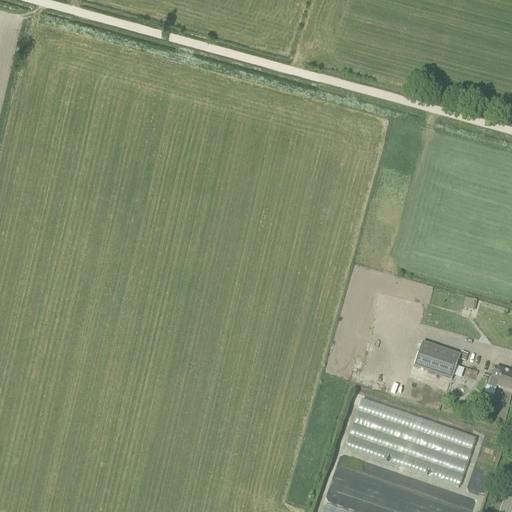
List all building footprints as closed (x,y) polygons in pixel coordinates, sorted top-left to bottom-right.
[(473,311),(477,302),(467,297),(463,307),(473,311)] [(451,380),(459,357),(421,343),(413,367),(451,380)] [(462,352),(460,359),(465,361),(468,355),(462,352)] [(350,380),(372,388),(376,376),(354,368),(350,380)] [(475,378),(476,372),(462,369),(460,375),(475,378)] [(491,378),(488,388),(496,391),(497,388),(511,393),(511,391),(511,379),(511,376),(511,375),(494,369),(491,378)] [(469,418),(473,410),(465,407),(461,415),(469,418)]
